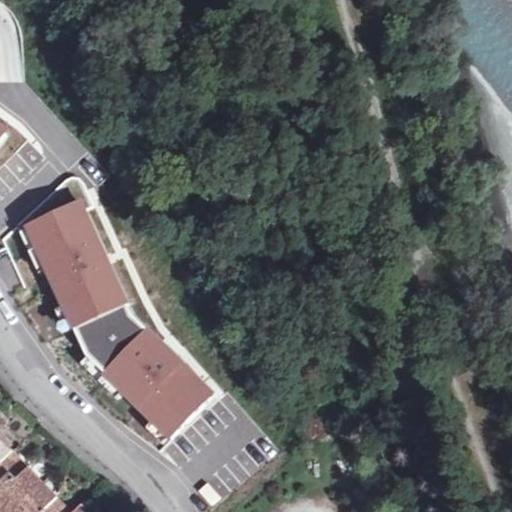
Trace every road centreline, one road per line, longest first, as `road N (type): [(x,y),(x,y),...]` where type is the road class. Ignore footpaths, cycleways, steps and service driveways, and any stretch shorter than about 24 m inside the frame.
road 1 (track): [(511,503),(472,436),(340,0)]
road 2 (unclassified): [(169,511),(32,371),(0,324)]
